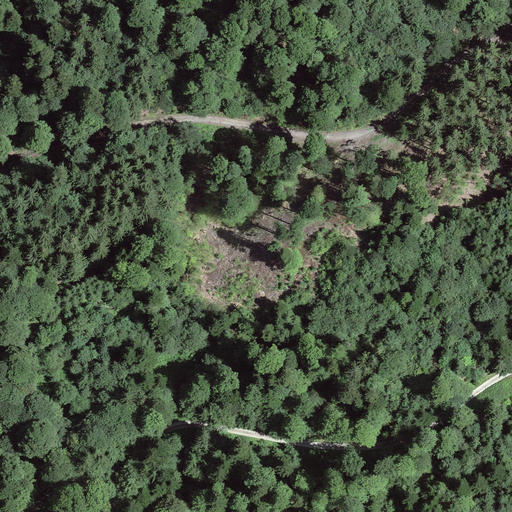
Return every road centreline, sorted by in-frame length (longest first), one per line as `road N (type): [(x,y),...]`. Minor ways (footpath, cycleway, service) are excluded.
road 1 (track): [(0,166),(147,123),(194,120),(331,139),(363,132),(511,25)]
road 2 (track): [(511,369),(404,452),(177,427),(48,492),(29,511)]
